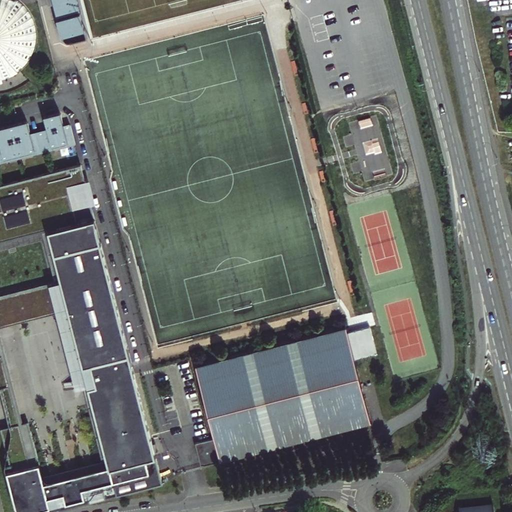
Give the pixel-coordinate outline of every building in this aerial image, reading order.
[(34,54),(37,45),(38,37),(37,28),(34,19),(30,11),(25,5),(19,0),(0,0),(0,80),(1,80),(10,78),(17,74),(22,71),(24,68),(30,61),(34,54)] [(75,0),(51,0),(59,34),(82,29),(75,0)] [(0,158),(78,139),(73,120),(67,121),(63,107),(46,111),(50,126),(33,130),(30,116),(0,122),(0,131),(2,138),(0,138),(0,158)] [(0,384),(4,383),(13,422),(3,425),(14,468),(23,505),(52,498),(58,497),(59,501),(60,507),(119,492),(128,490),(166,480),(134,358),(93,198),(77,202),(72,181),(88,177),(83,159),(0,180),(0,384)] [(93,198),(88,177),(72,181),(77,202),(93,198)] [(350,323),(200,359),(225,461),(375,426),(363,373),(359,359),(386,353),(380,324),(352,331),(350,323)] [(223,459),(218,436),(199,441),(204,464),(223,459)] [(23,505),(14,468),(10,469),(20,507),(21,509),(23,510),(25,510),(59,501),(58,497),(52,498),(23,505)] [(460,511),(494,511),(493,500),(460,504),(460,511)]
